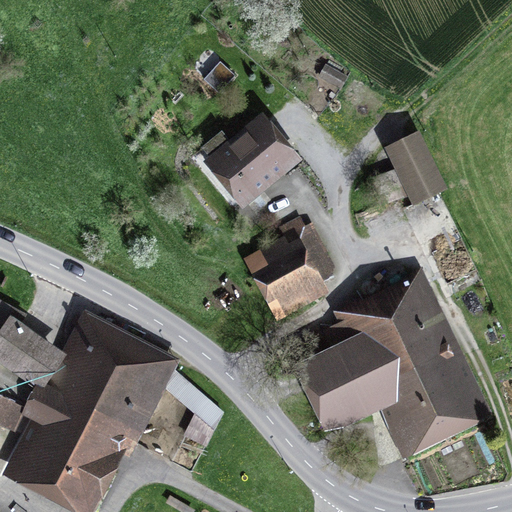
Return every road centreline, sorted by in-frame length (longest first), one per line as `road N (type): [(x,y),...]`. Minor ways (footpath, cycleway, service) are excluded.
road 1 (track): [(231,377),(305,329),(331,297),(346,258),(341,189),(363,148),(511,15)]
road 2 (secondary): [(348,495),(188,342),(0,241)]
road 3 (track): [(511,449),(453,305),(416,246),(403,234),(346,258)]
